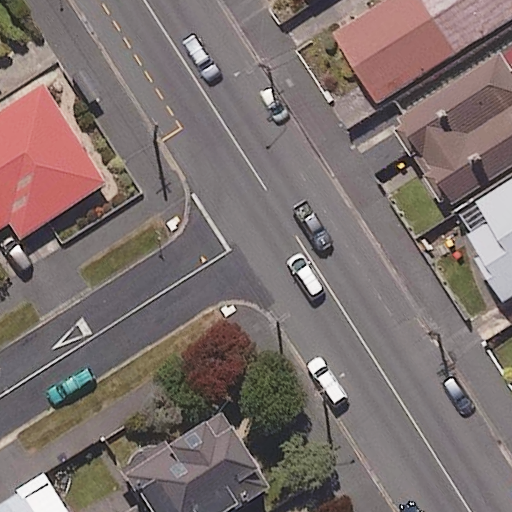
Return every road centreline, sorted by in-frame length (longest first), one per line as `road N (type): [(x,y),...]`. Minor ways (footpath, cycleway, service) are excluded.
road 1 (tertiary): [(283,216),(471,511)]
road 2 (residential): [(283,216),(0,398)]
road 3 (tertiary): [(146,0),(283,216)]
